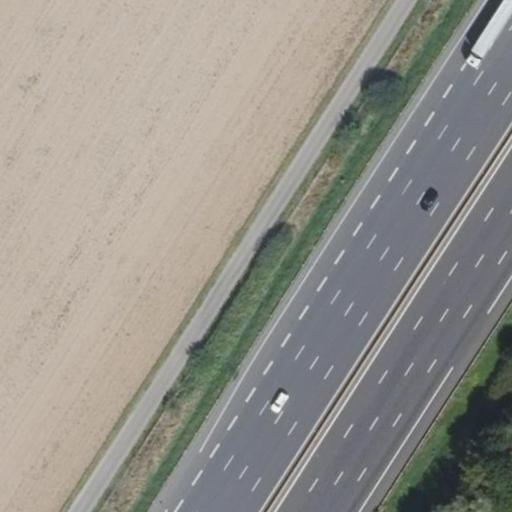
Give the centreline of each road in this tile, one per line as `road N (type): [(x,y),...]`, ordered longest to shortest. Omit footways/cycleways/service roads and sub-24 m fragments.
road 1 (motorway): [(511,55),(216,511)]
road 2 (motorway): [(319,511),(511,214)]
